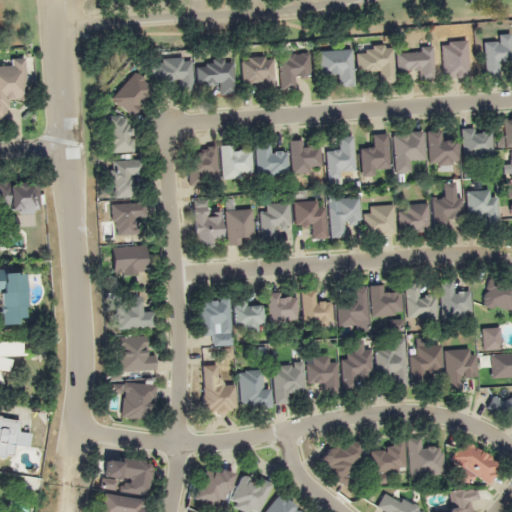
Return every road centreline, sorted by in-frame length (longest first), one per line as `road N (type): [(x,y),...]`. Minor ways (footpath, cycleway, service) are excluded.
road 1 (residential): [(56,0),(80,361),(70,456)]
road 2 (residential): [(165,124),(511,101)]
road 3 (residential): [(511,265),(468,255),(175,276)]
road 4 (residential): [(165,124),(179,332),(176,443)]
road 5 (residential): [(58,31),(357,0)]
road 6 (residential): [(511,447),(477,426),(423,413),(286,429)]
road 7 (residential): [(75,429),(176,443),(286,429)]
